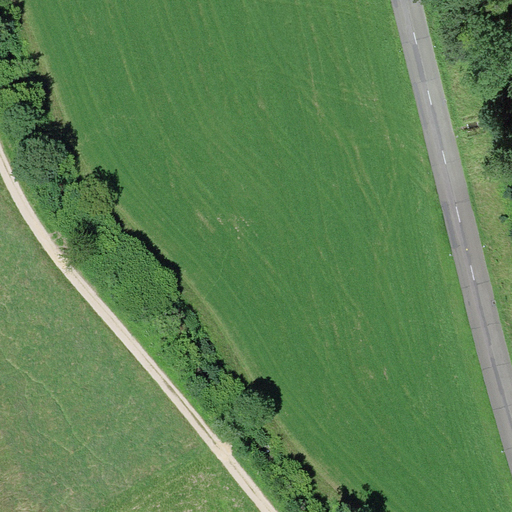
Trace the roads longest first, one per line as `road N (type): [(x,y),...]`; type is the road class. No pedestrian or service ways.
road 1 (tertiary): [(405,0),(511,431)]
road 2 (track): [(264,511),(70,281),(0,170)]
